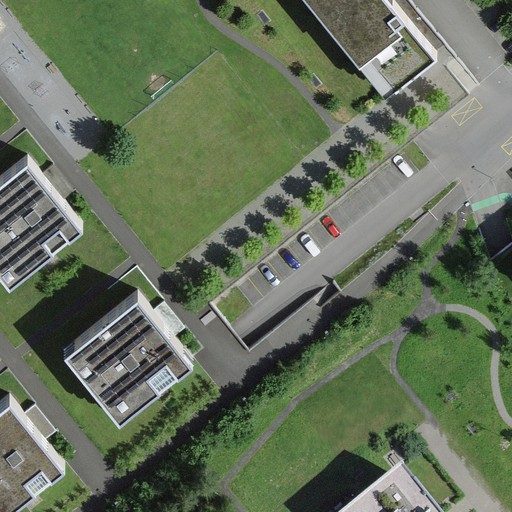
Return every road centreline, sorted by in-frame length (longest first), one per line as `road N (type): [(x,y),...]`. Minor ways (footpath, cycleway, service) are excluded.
road 1 (residential): [(246,338),(511,110)]
road 2 (residential): [(434,0),(511,93)]
